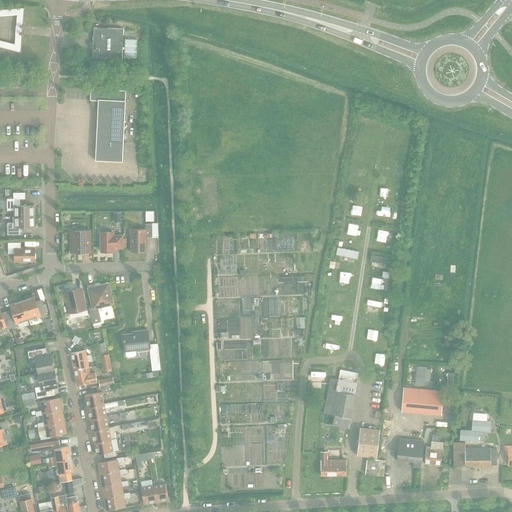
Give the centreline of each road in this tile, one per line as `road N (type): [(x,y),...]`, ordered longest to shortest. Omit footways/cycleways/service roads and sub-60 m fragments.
road 1 (residential): [(206,511),(511,497)]
road 2 (residential): [(51,267),(57,0)]
road 3 (residential): [(94,511),(57,331)]
road 4 (tertiary): [(352,33),(228,0)]
